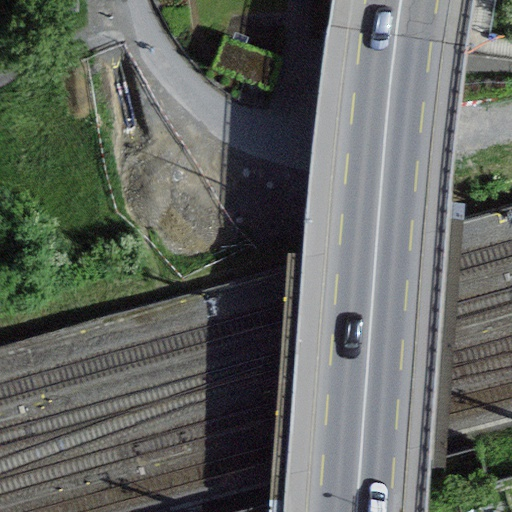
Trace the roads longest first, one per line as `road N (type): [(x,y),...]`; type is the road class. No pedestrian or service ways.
road 1 (primary): [(356,511),(401,0)]
road 2 (residential): [(128,0),(172,76),(236,131),(276,150),(366,158),(511,125)]
